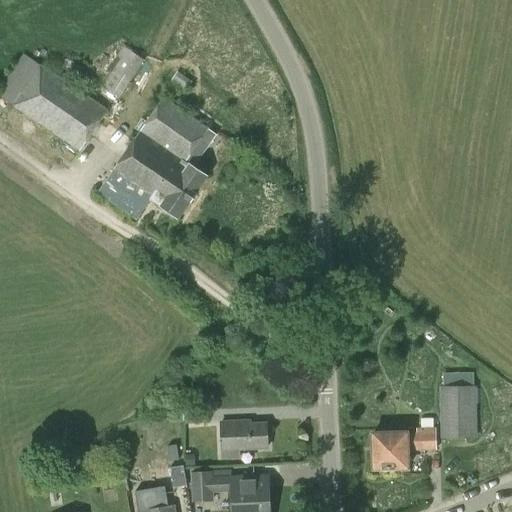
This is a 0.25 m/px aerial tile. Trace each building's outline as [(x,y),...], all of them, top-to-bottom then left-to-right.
[(119,99),(144,61),(123,47),(117,57),(120,59),(102,88),(119,99)] [(0,97),(11,106),(37,124),(78,152),(107,110),(23,54),(0,87),(0,97)] [(194,168),(204,153),(196,148),(209,129),(164,98),(99,193),(137,219),(151,199),(161,206),(160,207),(178,219),(208,177),(194,168)] [(477,438),(476,387),(440,387),(441,439),(477,438)] [(184,425),(208,424),(208,411),(184,412),(184,425)] [(247,425),(247,421),(221,422),(222,459),(240,458),(239,450),(268,449),(267,424),(247,425)] [(373,434),(373,455),(371,457),(372,464),(374,465),(374,470),(408,469),(408,451),(436,451),(435,425),(424,425),(424,429),(416,429),(416,433),(407,434),(407,433),(373,434)] [(280,464),(277,480),(289,482),(292,466),(280,464)] [(186,486),(183,466),(141,473),(142,482),(157,480),(159,490),(186,486)] [(257,476),(231,477),(213,477),(212,472),(190,473),(192,503),(213,502),(213,493),(232,493),(232,511),(270,511),(269,487),(257,488),(257,476)] [(174,511),(174,506),(157,509),(155,493),(135,496),(136,511),(174,511)]
